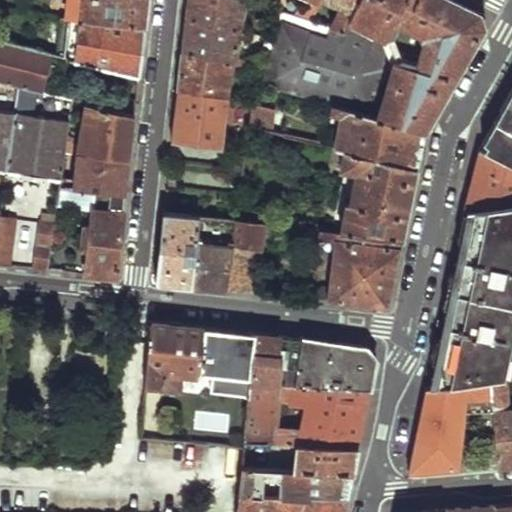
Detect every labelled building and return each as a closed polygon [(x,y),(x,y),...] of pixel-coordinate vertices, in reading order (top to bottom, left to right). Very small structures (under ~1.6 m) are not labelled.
[(69,0),(68,19),(144,26),(145,21),(147,0),(69,0)] [(181,0),(180,14),(235,28),(236,25),(238,0),(181,0)] [(308,0),(301,16),(307,18),(315,0),(308,0)] [(336,0),(341,2),(337,8),(334,6),(326,23),(338,27),(343,16),(350,0),(336,0)] [(461,0),(350,0),(343,16),(377,29),(390,64),(377,113),(422,125),(479,23),(476,13),(474,6),(461,0)] [(252,67),(248,80),(327,100),(333,102),(377,113),(390,64),(377,29),(343,16),(338,27),(326,23),(307,18),(301,16),(271,7),(262,35),(252,67)] [(180,20),(177,48),(230,61),(235,28),(180,14),(180,20)] [(68,27),(65,58),(139,74),(143,38),(144,26),(68,19),(62,18),(61,25),(68,27)] [(235,28),(230,61),(233,62),(235,63),(240,30),(235,28)] [(0,81),(22,87),(29,88),(43,91),(49,55),(0,44),(0,81)] [(173,84),(173,88),(222,97),(227,66),(232,66),(233,62),(230,61),(177,48),(173,84)] [(227,66),(222,97),(225,98),(228,98),(232,66),(227,66)] [(22,87),(20,101),(26,102),(29,88),(22,87)] [(511,87),(494,120),(478,148),(511,164),(511,87)] [(173,88),(168,139),(220,144),(225,98),(222,97),(173,88)] [(94,103),(135,111),(136,97),(97,90),(94,103)] [(327,100),(320,140),(334,144),(341,110),(332,107),(333,102),(327,100)] [(90,102),(82,143),(71,142),(69,149),(81,150),(130,155),(132,133),(135,111),(94,103),(90,102)] [(341,110),(334,144),(343,146),(414,166),(422,125),(377,113),(333,102),(332,107),(341,110)] [(0,168),(9,169),(18,112),(19,104),(16,103),(14,111),(0,109),(0,168)] [(250,106),(247,125),(267,130),(271,110),(250,106)] [(18,112),(9,169),(65,178),(65,176),(65,174),(69,149),(71,142),(75,114),(70,113),(68,117),(18,112)] [(356,169),(349,202),(345,201),(339,230),(400,237),(414,166),(343,146),(340,165),(356,169)] [(471,178),(463,208),(466,208),(477,206),(509,202),(511,190),(511,164),(478,148),(471,178)] [(81,150),(77,175),(65,174),(65,176),(65,178),(63,184),(69,184),(70,177),(76,178),(75,185),(114,190),(126,191),(127,185),(130,155),(81,150)] [(216,150),(213,166),(241,168),(243,154),(216,150)] [(85,223),(81,247),(89,248),(86,274),(117,277),(125,197),(113,195),(114,190),(75,185),(69,184),(63,184),(60,206),(93,209),(92,224),(85,223)] [(162,194),(160,212),(190,215),(192,198),(162,194)] [(511,201),(509,202),(477,206),(439,385),(492,377),(506,375),(511,375),(511,368),(511,201)] [(47,204),(43,221),(57,223),(60,206),(47,204)] [(431,387),(439,385),(477,206),(466,208),(460,237),(463,238),(456,271),(453,270),(446,303),(449,304),(442,336),(439,335),(434,358),(437,359),(431,387)] [(157,244),(153,282),(172,284),(189,285),(197,215),(190,215),(160,212),(157,244)] [(197,215),(189,285),(196,286),(226,289),(230,243),(233,219),(197,215)] [(0,222),(0,263),(10,265),(18,219),(1,216),(0,222)] [(261,222),(233,219),(230,243),(258,247),(261,222)] [(43,221),(35,268),(50,270),(57,223),(43,221)] [(307,227),(307,239),(317,240),(318,235),(319,228),(307,227)] [(337,238),(326,297),(387,302),(394,271),(400,237),(339,230),(319,228),(318,235),(337,238)] [(230,243),(226,289),(254,291),(258,247),(230,243)] [(150,337),(146,386),(182,390),(183,376),(197,376),(198,370),(202,370),(207,328),(191,326),(151,321),(150,337)] [(207,328),(202,370),(213,371),(212,393),(249,396),(252,380),(258,334),(230,330),(207,328)] [(258,334),(252,380),(296,383),(301,339),(278,336),(258,334)] [(296,383),(369,387),(372,374),(377,348),(301,339),(296,383)] [(494,409),(496,433),(498,464),(511,462),(511,408),(502,410),(502,402),(505,402),(505,394),(507,394),(506,375),(492,377),(494,409)] [(415,432),(407,471),(442,468),(459,467),(466,411),(480,410),(494,409),(492,377),(439,385),(431,387),(424,388),(415,432)] [(296,383),(252,380),(249,396),(244,441),(296,443),(357,446),(363,416),(369,387),(296,383)] [(480,410),(480,434),(496,433),(494,409),(480,410)] [(480,434),(481,465),(489,465),(498,464),(496,433),(480,434)] [(296,443),(294,469),(352,471),(355,457),(357,446),(296,443)] [(241,467),(238,495),(260,496),(261,475),(277,475),(277,480),(283,480),(282,496),(346,498),(349,485),(352,471),(294,469),(241,467)] [(238,495),(237,511),(287,511),(288,507),(300,508),(299,511),(343,511),(346,498),(282,496),(260,496),(238,495)] [(511,511),(511,502),(494,504),(494,511),(511,511)]
